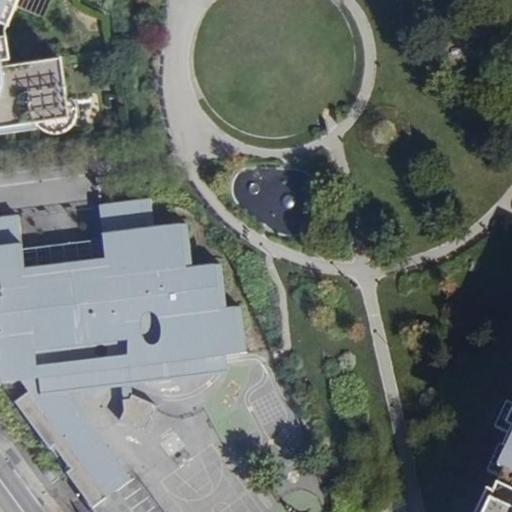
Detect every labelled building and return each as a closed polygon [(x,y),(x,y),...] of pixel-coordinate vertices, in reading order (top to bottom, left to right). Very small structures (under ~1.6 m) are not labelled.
[(0,0),(0,136),(35,131),(35,128),(69,123),(61,63),(8,70),(1,71),(0,66),(0,25),(7,28),(19,0),(0,0)] [(6,41),(0,41),(0,66),(1,71),(8,70),(7,64),(9,64),(6,41)] [(25,269),(19,217),(0,219),(0,373),(1,383),(23,380),(30,391),(15,402),(50,450),(56,446),(72,469),(66,473),(93,509),(131,481),(106,446),(98,451),(44,376),(62,374),(60,352),(108,346),(109,359),(96,360),(99,388),(122,385),(122,389),(125,413),(120,422),(146,434),(158,408),(133,397),(131,380),(145,378),(146,385),(171,382),(170,375),(185,373),(186,361),(184,351),(207,348),(208,358),(249,353),(243,307),(228,309),(223,265),(193,269),(188,225),(155,229),(151,200),(99,206),(106,258),(25,269)] [(109,359),(108,346),(60,352),(62,374),(44,376),(98,451),(106,446),(69,396),(122,389),(122,385),(99,388),(96,360),(109,359)] [(511,415),(507,426),(511,428),(511,430),(503,449),(506,450),(499,465),(501,466),(499,469),(505,472),(498,485),(511,491),(511,415)] [(511,511),(511,491),(498,485),(494,494),(488,491),(478,511),(511,511)]
